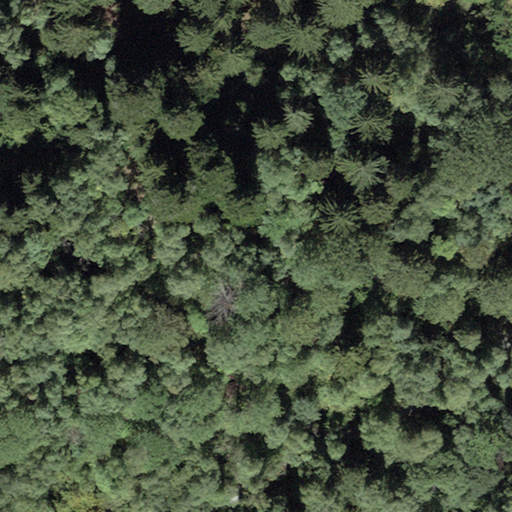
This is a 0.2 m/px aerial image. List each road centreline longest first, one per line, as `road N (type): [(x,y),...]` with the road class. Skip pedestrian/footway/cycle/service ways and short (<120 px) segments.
road 1 (track): [(402,410),(200,511)]
road 2 (unclassified): [(402,410),(467,373),(511,331)]
